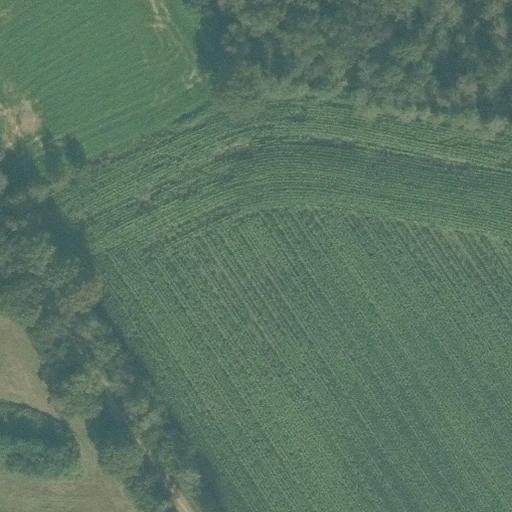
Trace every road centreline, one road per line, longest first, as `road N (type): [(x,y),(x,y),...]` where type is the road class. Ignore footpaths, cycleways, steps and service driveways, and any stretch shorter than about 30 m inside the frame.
road 1 (track): [(0,233),(186,511)]
road 2 (track): [(511,111),(261,68),(238,0)]
